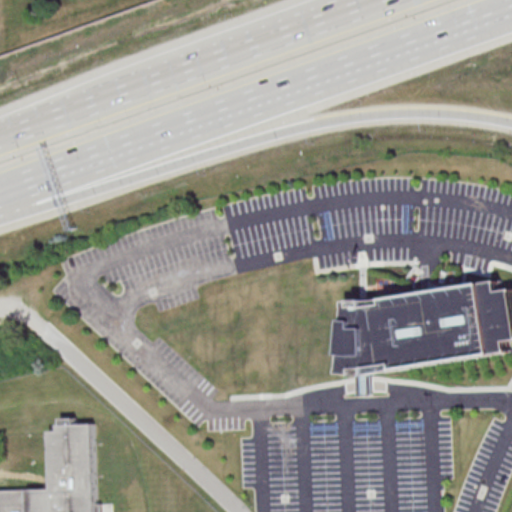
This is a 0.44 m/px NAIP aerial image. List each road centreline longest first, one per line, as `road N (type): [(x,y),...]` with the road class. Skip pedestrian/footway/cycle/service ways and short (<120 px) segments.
road 1 (motorway): [(0,192),(511,9)]
road 2 (motorway): [(0,220),(347,118),(440,113),(511,124)]
road 3 (motorway): [(322,0),(194,47),(40,123)]
road 4 (motorway): [(280,37),(0,137)]
